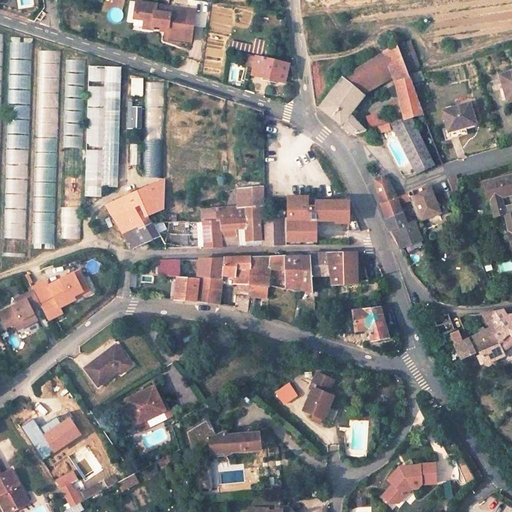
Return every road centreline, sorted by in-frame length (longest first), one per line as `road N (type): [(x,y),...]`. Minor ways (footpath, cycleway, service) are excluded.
road 1 (residential): [(0,17),(302,120)]
road 2 (residential): [(427,374),(242,321),(123,303)]
road 3 (residential): [(123,303),(125,255),(132,253),(383,246)]
road 4 (track): [(300,60),(345,54),(389,29),(402,28),(436,53),(511,39)]
road 5 (residential): [(341,150),(371,152),(403,189),(511,153)]
road 6 (residential): [(383,246),(395,249),(412,284),(438,307),(511,306)]
road 7 (residential): [(123,303),(0,400)]
road 8 (residential): [(383,246),(427,374)]
road 9 (track): [(133,184),(123,149),(126,59)]
road 10 (residential): [(427,374),(494,481)]
road 11 (residential): [(291,0),(302,120)]
